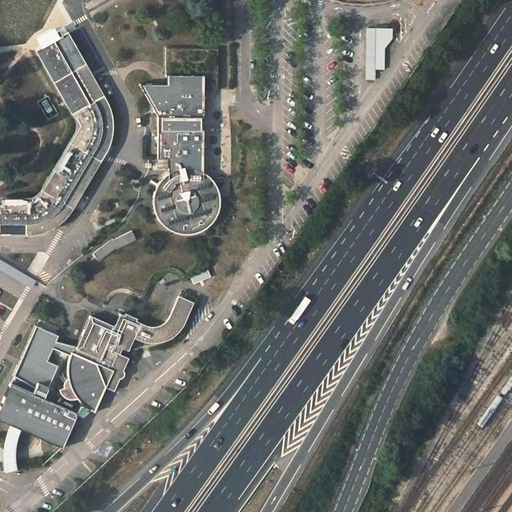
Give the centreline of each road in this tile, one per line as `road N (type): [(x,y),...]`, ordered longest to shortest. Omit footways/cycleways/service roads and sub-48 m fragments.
road 1 (motorway): [(212,511),(511,86)]
road 2 (motorway): [(267,511),(511,97)]
road 3 (motorway): [(511,21),(275,360)]
road 4 (secondary): [(511,194),(407,358),(343,511)]
road 5 (motorway): [(275,360),(230,391),(109,511)]
road 6 (motorway): [(275,360),(167,511)]
